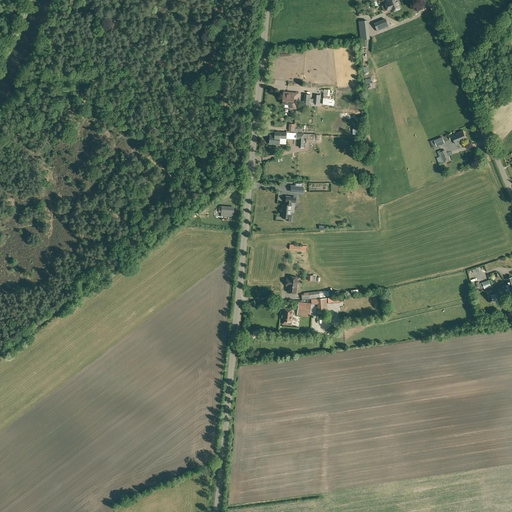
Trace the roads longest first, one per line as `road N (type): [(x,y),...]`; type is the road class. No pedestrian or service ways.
road 1 (tertiary): [(217,511),(267,0)]
road 2 (unclassified): [(511,196),(430,0)]
